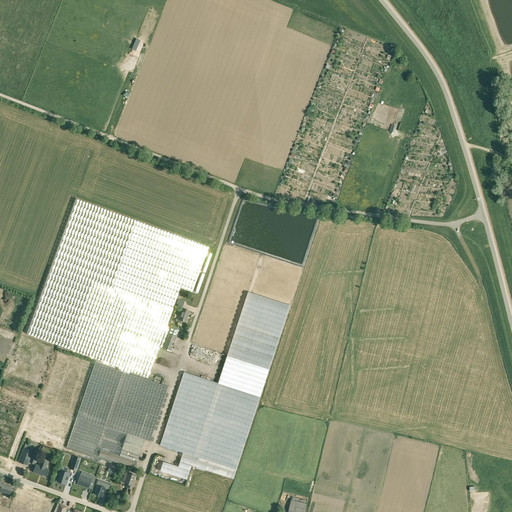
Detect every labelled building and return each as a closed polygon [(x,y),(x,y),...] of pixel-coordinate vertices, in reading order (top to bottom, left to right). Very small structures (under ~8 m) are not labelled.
[(39,298),(26,336),(57,347),(120,368),(129,371),(148,378),(158,348),(158,347),(170,351),(177,330),(166,325),(171,310),(170,309),(178,286),(190,290),(206,245),(76,197),(39,296),(39,298)] [(202,270),(195,290),(199,292),(206,272),(202,270)] [(248,292),(218,383),(184,372),(160,445),(183,453),(180,462),(233,479),(260,397),(290,305),(248,292)] [(186,322),(190,311),(182,308),(178,319),(186,322)] [(77,417),(66,447),(98,458),(98,456),(131,468),(133,464),(136,465),(137,461),(138,459),(144,440),(150,441),(168,387),(148,380),(147,380),(129,374),(129,371),(120,368),(120,370),(95,362),(91,375),(77,417)] [(30,443),(29,445),(25,444),(24,448),(23,447),(18,462),(28,466),(33,451),(34,447),(35,445),(30,443)] [(35,449),(32,455),(30,462),(34,464),(39,450),(35,449)] [(75,456),(71,468),(76,470),(80,458),(75,456)] [(45,476),(46,476),(49,469),(45,468),(48,462),(41,459),(39,465),(36,464),(33,471),(42,475),(42,476),(45,477),(45,476)] [(62,483),(66,484),(67,480),(68,480),(67,480),(68,477),(69,477),(69,476),(68,476),(71,470),(67,469),(66,472),(60,470),(58,475),(59,475),(57,481),(62,483)] [(134,480),(135,475),(125,472),(123,481),(125,481),(125,483),(128,484),(127,487),(132,489),(135,480),(134,480)] [(80,474),(76,484),(88,488),(89,488),(91,483),(93,484),(95,478),(91,476),(90,478),(81,474),(80,474)] [(105,489),(109,490),(111,484),(98,480),(96,485),(100,487),(99,489),(97,488),(95,494),(96,494),(100,496),(102,496),(103,492),(104,492),(103,492),(104,490),(105,489)] [(10,494),(13,488),(0,482),(0,490),(0,491),(0,490),(0,491),(4,494),(5,492),(10,494)] [(39,511),(49,511),(53,503),(40,497),(37,503),(35,502),(35,503),(17,496),(16,501),(40,511),(39,511)] [(294,497),(294,500),(291,500),(287,511),(304,511),(306,504),(305,503),(306,500),(294,497)]
